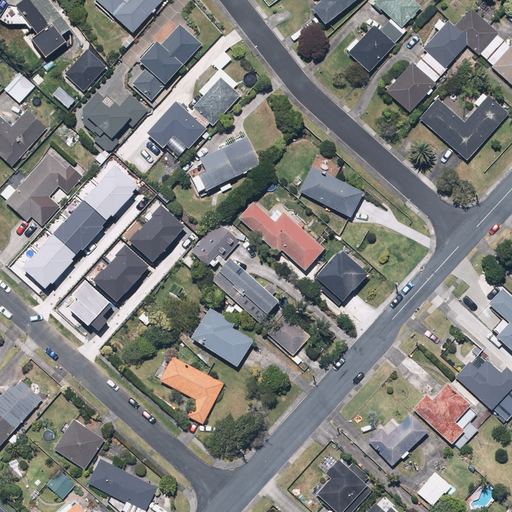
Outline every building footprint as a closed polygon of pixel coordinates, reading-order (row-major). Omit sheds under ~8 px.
[(41,0),(23,0),(11,11),(34,39),(26,45),(41,64),(62,47),(57,41),(68,32),(41,0)] [(90,0),(90,1),(129,38),(163,0),(90,0)] [(315,0),(318,3),(307,12),(322,30),(358,0),(315,0)] [(408,0),(373,0),(370,3),(398,32),(419,10),(408,0)] [(420,50),(442,70),(464,48),(476,59),(479,57),(495,38),(497,36),(470,10),(452,28),(447,23),(420,50)] [(353,41),(344,51),(347,54),(344,56),(364,76),(392,47),(391,46),(400,37),(387,23),(377,32),(372,27),(355,44),(353,41)] [(152,44),(134,64),(141,71),(127,87),(146,105),(200,46),(179,26),(158,49),(152,44)] [(495,38),(479,57),(491,69),(489,71),(511,93),(511,48),(510,47),(507,50),(495,38)] [(442,70),(420,50),(417,47),(404,61),(409,65),(382,93),(405,116),(434,87),(432,85),(445,72),(442,70)] [(83,49),(60,73),(81,94),(105,70),(83,49)] [(222,53),(207,66),(214,74),(229,61),(222,53)] [(201,98),(189,110),(209,129),(239,98),(232,91),(236,86),(219,70),(196,94),(201,98)] [(250,71),(241,79),(249,88),(258,79),(250,71)] [(18,73),(1,91),(19,107),(35,88),(18,73)] [(82,110),(73,119),(94,139),(91,142),(105,156),(116,145),(111,140),(126,125),(130,129),(147,112),(130,96),(116,111),(97,93),(88,102),(86,100),(79,107),(82,110)] [(435,101),(416,121),(463,164),(507,115),(483,93),(472,105),(476,109),(462,125),(435,101)] [(172,103),(142,135),(159,151),(170,139),(184,153),(199,137),(202,141),(207,135),(183,113),(186,109),(181,104),(177,108),(172,103)] [(0,119),(0,163),(8,170),(46,130),(26,112),(10,129),(0,119)] [(245,139),(195,163),(198,169),(185,175),(196,198),(259,168),(245,139)] [(47,155),(12,191),(8,187),(0,194),(0,198),(4,202),(2,205),(27,229),(33,223),(39,228),(58,209),(47,199),(55,192),(60,197),(63,194),(65,196),(85,175),(72,162),(64,171),(47,155)] [(138,186),(115,165),(101,181),(125,204),(135,193),(133,192),(138,186)] [(310,168),(296,194),(347,222),(361,196),(310,168)] [(101,181),(84,199),(107,220),(113,214),(114,215),(125,204),(101,181)] [(108,220),(85,200),(70,216),(95,238),(104,228),(102,226),(108,220)] [(250,205),(235,221),(275,257),(278,253),(302,274),(322,252),(281,215),(279,217),(275,213),(268,221),(250,205)] [(163,206),(132,240),(152,259),(183,224),(163,206)] [(70,216),(54,233),(77,254),(82,248),(84,250),(95,238),(70,216)] [(235,243),(216,225),(188,254),(207,272),(235,243)] [(76,255),(53,234),(38,250),(63,273),(72,262),(71,261),(76,255)] [(128,245),(96,279),(116,298),(148,263),(128,245)] [(38,250),(22,267),(45,289),(51,283),(52,284),(63,273),(38,250)] [(336,253),(315,277),(321,282),(318,286),(339,304),(367,272),(342,251),(338,255),(336,253)] [(227,262),(209,282),(255,325),(274,305),(227,262)] [(82,298),(72,309),(96,331),(107,319),(103,315),(113,304),(87,282),(77,294),(82,298)] [(511,302),(500,291),(475,317),(491,331),(499,322),(505,327),(491,341),(506,354),(510,350),(511,351),(511,302)] [(210,368),(214,361),(230,372),(249,345),(229,331),(232,328),(206,311),(185,342),(197,350),(193,356),(210,368)] [(283,313),(264,334),(290,358),(309,338),(283,313)] [(170,359),(157,383),(193,402),(184,420),(199,428),(222,385),(170,359)] [(502,373),(487,360),(479,369),(470,362),(456,377),(507,422),(511,415),(511,389),(511,388),(511,371),(507,367),(502,373)] [(16,383),(0,401),(0,449),(47,400),(26,379),(19,386),(16,383)] [(445,387),(444,388),(429,403),(424,398),(410,412),(447,449),(452,444),(459,451),(478,432),(469,424),(476,417),(445,387)] [(398,427),(389,420),(366,444),(374,451),(376,450),(381,455),(376,461),(387,472),(398,460),(400,463),(407,456),(405,454),(423,434),(407,418),(398,427)] [(107,440),(77,419),(57,447),(87,469),(107,440)] [(161,489),(104,458),(90,483),(127,503),(123,511),(125,511),(149,511),(161,489)] [(339,459),(326,474),(331,478),(316,494),(335,511),(351,511),(372,490),(364,482),(369,477),(353,462),(348,468),(339,459)] [(78,484),(61,469),(48,483),(65,498),(78,484)] [(449,489),(432,474),(414,495),(429,508),(440,495),(443,497),(449,489)] [(94,511),(88,511),(80,503),(70,511),(113,511),(105,502),(94,511)]
